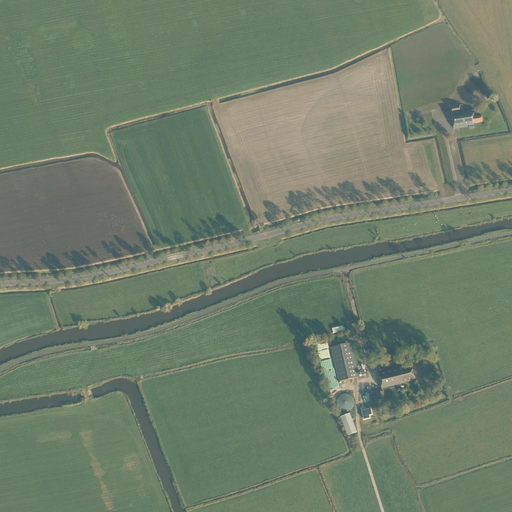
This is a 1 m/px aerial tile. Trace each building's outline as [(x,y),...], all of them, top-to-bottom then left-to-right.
[(460,113),(460,112),(459,106),(450,107),(452,116),(455,115),(455,113),(460,113)] [(474,110),(460,112),(460,113),(455,113),(455,115),(452,116),(454,129),(473,126),(473,124),(482,122),(481,116),(475,117),(475,114),(479,113),(478,109),(474,110)] [(360,377),(351,342),(331,347),(340,381),(360,377)] [(416,380),(412,366),(400,369),(399,367),(378,372),(382,390),(402,385),(402,383),(416,380)] [(369,397),(367,397),(365,388),(361,388),(363,403),(370,401),(369,397)] [(386,401),(384,391),(378,392),(380,402),(386,401)] [(341,398),(341,399),(340,401),(351,406),(354,398),(343,393),(341,398)] [(372,415),(371,409),(362,411),(364,420),(370,418),(369,415),(372,415)] [(347,435),(356,432),(349,413),(340,416),(347,435)]
